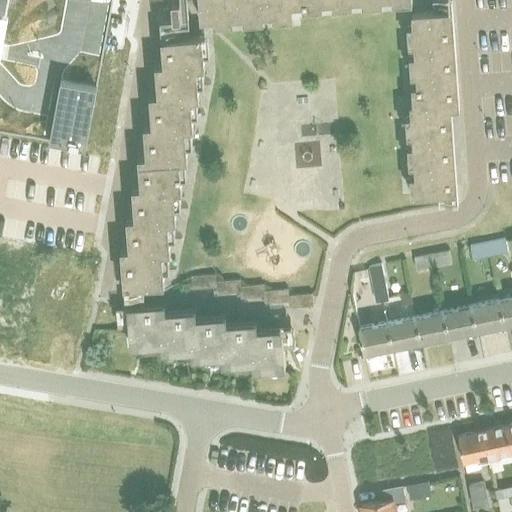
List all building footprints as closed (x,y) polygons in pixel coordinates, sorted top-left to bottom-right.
[(0,0),(0,129),(49,139),(86,145),(97,83),(111,0),(0,0)] [(180,0),(172,1),(173,19),(182,18),(180,0)] [(232,17),(230,0),(199,0),(201,20),(215,19),(215,24),(231,23),(231,18),(232,17)] [(262,15),(260,0),(230,0),(232,17),(244,16),(245,22),(261,20),(261,15),(262,15)] [(260,0),(262,15),(292,13),(292,6),(291,0),(260,0)] [(449,40),(447,11),(413,13),(414,27),(408,27),(410,43),(415,43),(449,40)] [(197,68),(202,68),(203,68),(201,36),(166,38),(168,69),(197,67),(197,68)] [(449,40),(415,43),(416,56),(411,56),(412,73),(417,72),(451,70),(449,40)] [(203,82),(202,68),(197,68),(197,67),(168,69),(160,69),(162,99),(190,97),(190,99),(196,99),(199,98),(198,82),(203,82)] [(453,102),(451,70),(417,72),(419,102),(445,100),(445,103),(453,102)] [(196,112),(196,99),(190,99),(190,97),(162,99),(155,100),(157,130),(185,129),(190,129),(192,129),(191,113),(196,112)] [(447,131),(445,103),(445,100),(419,102),(410,103),(411,116),(406,117),(407,133),(412,133),(447,131)] [(187,160),(186,143),(191,143),(190,129),(185,129),(157,130),(149,131),(151,162),(179,160),(179,161),(187,160)] [(413,147),(408,147),(409,164),(415,163),(449,161),(447,131),(412,133),(413,147)] [(275,186),(275,211),(314,212),(316,146),(284,145),(283,186),(275,186)] [(179,160),(151,162),(144,162),(146,192),(174,190),(174,191),(179,191),(181,191),(179,161),(179,160)] [(451,192),(449,161),(415,163),(415,176),(410,177),(411,194),(417,193),(417,194),(451,192)] [(146,192),(138,192),(140,222),(168,220),(168,222),(173,222),(176,221),(175,205),(180,205),(179,191),(174,191),(174,190),(146,192)] [(170,252),(169,236),(174,235),(173,222),(168,222),(168,220),(140,222),(132,223),(134,253),(162,252),(162,253),(168,253),(170,252)] [(490,253),(508,249),(505,238),(488,241),(490,253)] [(470,245),(473,257),(490,253),(488,241),(470,245)] [(434,265),(451,261),(449,250),(431,253),(434,265)] [(168,266),(168,253),(162,253),(162,252),(134,253),(126,254),(128,285),(164,283),(163,267),(168,266)] [(414,257),(417,269),(434,265),(431,253),(414,257)] [(382,264),(369,266),(373,284),(376,301),(389,299),(385,281),(382,264)] [(215,273),(207,274),(207,287),(216,286),(215,280),(215,273)] [(200,287),(199,274),(190,275),(191,288),(200,287)] [(207,287),(207,274),(199,274),(200,287),(207,287)] [(238,278),(231,279),(232,292),(239,291),(239,285),(238,278)] [(224,279),(215,280),(216,286),(216,292),(224,292),(224,279)] [(232,292),(231,279),(224,279),(224,292),(232,292)] [(248,284),(239,285),(239,291),(240,297),(249,297),(248,284)] [(256,296),(256,284),(248,284),(249,297),(256,296)] [(287,288),(280,289),(281,301),(288,300),(288,294),(287,288)] [(273,301),(272,289),(263,290),(264,296),(264,302),(273,301)] [(280,289),(272,289),(273,301),(281,301),(280,289)] [(303,293),(296,294),(297,306),(304,305),(303,293)] [(303,293),(304,305),(312,305),(311,293),(303,293)] [(297,306),(296,294),(288,294),(288,300),(289,307),(297,306)] [(410,294),(400,296),(402,306),(412,304),(410,294)] [(511,295),(500,298),(505,326),(511,324),(511,295)] [(500,298),(472,304),(478,331),(505,326),(500,298)] [(472,304),(444,310),(449,337),(478,331),(472,304)] [(159,317),(160,317),(159,309),(129,311),(132,347),(161,345),(159,317)] [(444,310),(416,316),(421,343),(449,337),(444,310)] [(189,315),(160,317),(159,317),(161,345),(161,352),(191,350),(189,323),(189,315)] [(416,316),(388,322),(393,349),(421,343),(416,316)] [(189,323),(191,350),(192,358),(222,356),(220,328),(220,321),(189,323)] [(393,349),(388,322),(359,328),(365,355),(393,349)] [(252,363),(250,334),(250,326),(220,328),(222,356),(222,364),(252,363)] [(250,334),(252,363),(252,370),(283,368),(281,332),(250,334)] [(506,425),(483,430),(489,462),(498,460),(498,456),(511,453),(506,425)] [(489,462),(483,430),(458,436),(464,463),(476,461),(477,465),(489,462)] [(426,480),(407,483),(409,493),(428,489),(426,480)] [(473,507),(488,504),(483,481),(469,484),(473,507)] [(361,511),(393,511),(392,502),(404,499),(401,486),(378,491),(380,501),(361,505),(361,511)]
